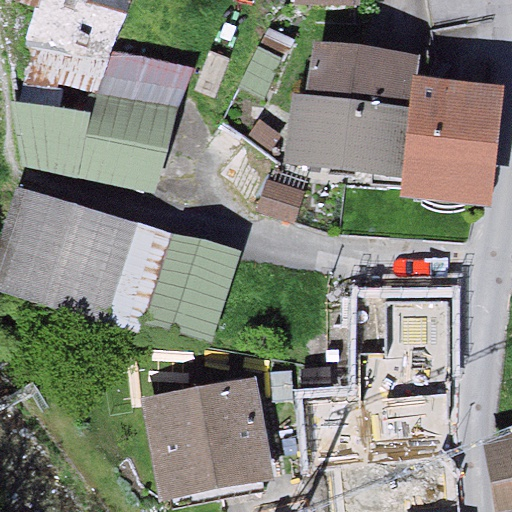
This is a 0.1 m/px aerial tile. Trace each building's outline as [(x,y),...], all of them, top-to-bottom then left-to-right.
[(133,0),(0,0),(0,157),(155,214),(194,86),(113,60),(133,0)] [(356,0),(290,0),(290,20),(357,19),(356,0)] [(404,71),(310,63),(306,112),(287,110),(280,186),(393,196),(404,71)] [(498,105),(408,94),(393,213),(483,225),(498,105)] [(240,265),(15,204),(0,258),(0,303),(214,361),(240,265)] [(251,389),(142,410),(161,511),(193,511),(272,497),(251,389)] [(457,511),(453,427),(299,436),(303,500),(327,498),(327,511),(457,511)] [(511,511),(511,450),(482,456),(493,511),(511,511)]
